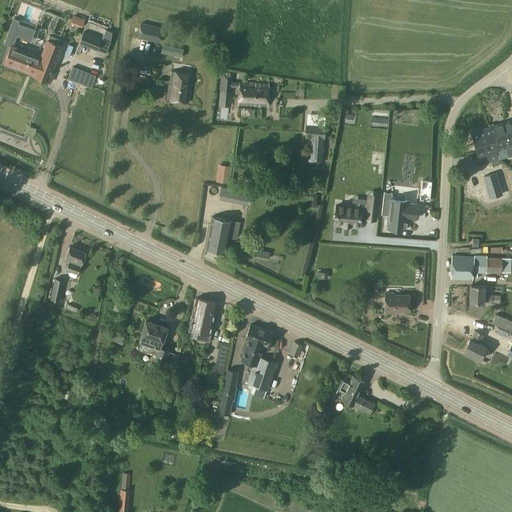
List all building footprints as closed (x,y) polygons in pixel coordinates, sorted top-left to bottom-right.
[(73,16),(71,22),(83,27),(85,20),(73,16)] [(162,27),(141,23),(139,38),(160,43),(162,27)] [(83,32),(79,44),(98,51),(106,54),(110,43),(112,32),(105,30),(102,39),(83,32)] [(51,73),(62,46),(47,40),(41,57),(12,46),(5,63),(35,75),(34,76),(50,82),(53,73),(51,73)] [(95,75),(83,70),(79,83),(91,87),(95,75)] [(167,100),(189,103),(193,74),(171,71),(167,100)] [(222,72),(220,90),(232,91),(233,87),(239,87),(238,105),(268,106),(268,83),(239,83),(233,83),(234,73),(222,72)] [(150,79),(138,76),(136,86),(148,88),(150,79)] [(471,132),(478,156),(486,153),(489,163),(500,159),(497,150),(506,147),(508,156),(511,155),(511,123),(511,120),(471,132)] [(36,129),(27,125),(24,134),(33,137),(36,129)] [(307,126),(306,137),(313,138),(312,153),(323,154),(324,139),(325,139),(325,127),(307,126)] [(217,181),(230,183),(233,159),(220,158),(217,181)] [(483,176),(487,191),(500,187),(496,172),(483,176)] [(433,183),(422,182),(420,200),(430,202),(433,183)] [(224,185),(220,198),(251,206),(254,192),(224,185)] [(381,215),(388,216),(387,228),(405,230),(406,218),(415,219),(417,204),(408,203),(408,201),(391,199),(392,193),(384,192),(381,215)] [(336,205),(334,222),(344,223),(343,225),(350,226),(350,224),(359,225),(360,218),(366,218),(366,219),(375,220),(376,207),(368,206),(367,209),(361,208),(336,205)] [(206,249),(225,254),(226,252),(230,253),(231,247),(227,246),(228,236),(236,238),(239,222),(213,217),(206,249)] [(65,260),(69,262),(66,269),(78,274),(86,253),(70,247),(65,260)] [(259,248),(257,256),(270,258),(271,251),(259,248)] [(450,278),(473,279),(474,265),(474,256),(452,255),(450,278)] [(474,265),(486,265),(487,257),(487,255),(474,255),(474,256),(474,265)] [(502,273),(502,258),(502,257),(487,257),(486,265),(486,272),(502,273)] [(59,300),(64,278),(56,277),(52,299),(59,300)] [(470,302),(484,303),(484,302),(492,303),(492,295),(484,295),(485,286),(471,285),(470,302)] [(385,295),(385,313),(396,313),(396,311),(409,311),(409,295),(385,295)] [(192,313),(214,318),(218,303),(196,298),(192,313)] [(214,318),(192,313),(189,329),(198,331),(196,339),(209,342),(214,318)] [(490,325),(511,332),(511,320),(493,315),(490,325)] [(146,321),(139,341),(137,348),(156,355),(153,365),(162,369),(163,369),(169,351),(160,348),(167,328),(146,321)] [(268,346),(273,332),(250,324),(245,339),(248,340),(242,360),(253,364),(247,383),(267,389),(276,363),(260,357),(264,345),(268,346)] [(494,327),(490,335),(502,340),(505,333),(494,327)] [(479,359),(480,359),(486,347),(479,344),(484,335),(475,330),(470,340),(470,339),(464,351),(474,356),(473,358),(479,361),(479,359)] [(303,345),(294,341),(289,353),(297,357),(303,345)] [(217,348),(229,351),(230,345),(218,342),(217,348)] [(167,370),(176,372),(179,361),(179,356),(173,354),(167,370)] [(162,369),(153,365),(151,371),(161,374),(162,369)] [(222,378),(224,369),(212,366),(210,376),(222,378)] [(238,371),(227,369),(224,384),(231,386),(228,398),(222,396),(220,406),(218,412),(229,415),(238,371)] [(142,389),(143,377),(134,375),(133,387),(142,389)] [(345,393),(341,400),(353,406),(354,405),(370,413),(374,404),(358,396),(365,382),(353,376),(350,383),(343,379),(338,389),(345,393)] [(129,495),(118,494),(117,511),(127,511),(129,495)]
